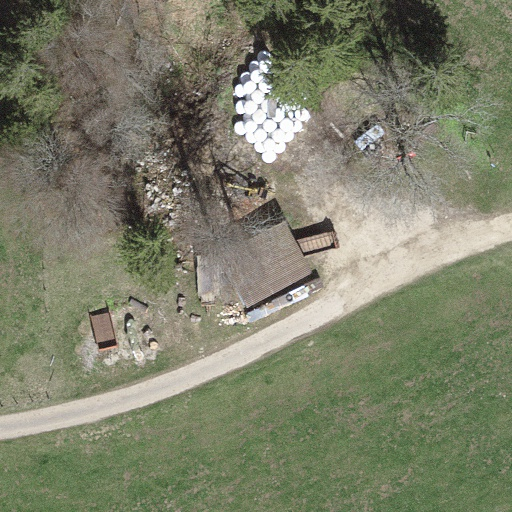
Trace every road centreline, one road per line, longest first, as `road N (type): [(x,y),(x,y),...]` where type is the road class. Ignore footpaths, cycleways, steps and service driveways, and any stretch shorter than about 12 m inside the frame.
road 1 (unclassified): [(375,281),(179,380),(0,427)]
road 2 (track): [(375,281),(511,230)]
